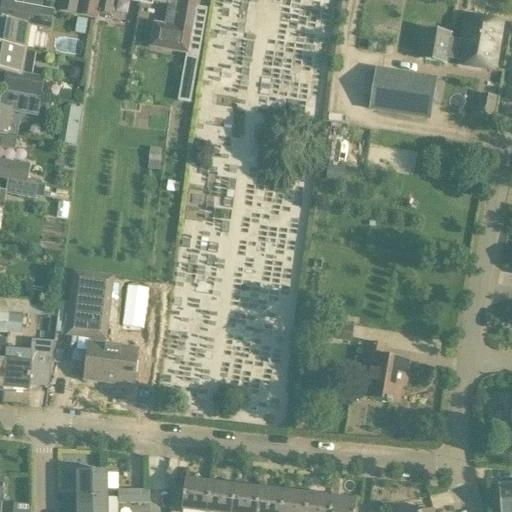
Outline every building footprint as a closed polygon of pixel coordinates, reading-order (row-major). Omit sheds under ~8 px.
[(60,0),(58,14),(77,17),(80,0),(60,0)] [(110,17),(114,1),(110,0),(80,0),(77,17),(97,21),(98,15),(110,17)] [(168,5),(165,23),(177,25),(181,0),(141,0),(168,5)] [(181,0),(177,25),(165,23),(164,27),(154,25),(149,49),(186,56),(196,0),(181,0)] [(0,47),(25,51),(28,29),(51,32),(54,13),(22,7),(2,3),(0,13),(0,47)] [(423,30),(418,60),(446,64),(447,58),(457,60),(456,66),(494,73),(502,24),(464,18),(460,42),(450,41),(451,35),(423,30)] [(25,51),(0,47),(0,74),(6,75),(3,92),(40,98),(43,80),(20,76),(25,51)] [(376,71),(370,110),(429,119),(435,80),(376,71)] [(0,135),(16,139),(19,125),(9,123),(11,114),(37,119),(40,98),(3,92),(0,109),(0,108),(0,135)] [(60,144),(78,145),(81,108),(63,107),(60,144)] [(0,180),(7,182),(26,185),(30,166),(0,160),(0,149),(14,152),(16,139),(0,135),(0,180)] [(162,151),(150,150),(147,171),(160,172),(162,151)] [(34,201),(37,188),(37,186),(26,185),(7,182),(5,193),(0,192),(0,209),(2,210),(5,196),(34,201)] [(112,279),(74,274),(66,337),(90,340),(84,382),(132,388),(137,351),(104,347),(112,279)] [(0,313),(9,314),(29,315),(37,316),(37,317),(54,319),(55,309),(38,308),(29,307),(30,302),(0,299),(0,313)] [(9,317),(0,316),(0,335),(7,336),(9,317)] [(351,343),(353,328),(329,325),(327,340),(351,343)] [(30,355),(7,353),(6,363),(3,392),(29,394),(31,382),(49,384),(52,344),(31,342),(30,355)] [(404,381),(407,365),(380,361),(382,349),(363,346),(360,366),(369,368),(364,400),(397,405),(401,380),(404,381)] [(77,474),(77,499),(105,499),(105,473),(77,474)] [(180,511),(182,511),(207,511),(210,485),(184,482),(180,511)] [(231,511),(234,488),(210,485),(207,511),(231,511)] [(511,511),(511,485),(499,487),(501,511),(511,511)] [(231,511),(255,511),(258,491),(234,488),(231,511)] [(118,504),(134,504),(134,491),(118,491),(118,504)] [(134,491),(134,504),(149,504),(149,491),(134,491)] [(255,511),(280,511),(283,494),(258,491),(255,511)] [(304,511),(307,497),(283,494),(280,511),(304,511)] [(304,511),(330,511),(332,500),(307,497),(304,511)] [(77,499),(77,511),(105,511),(105,499),(77,499)] [(354,511),(355,504),(355,503),(332,500),(330,511),(354,511)]
